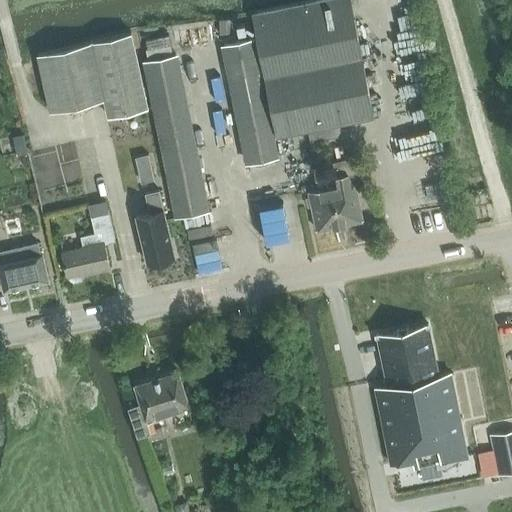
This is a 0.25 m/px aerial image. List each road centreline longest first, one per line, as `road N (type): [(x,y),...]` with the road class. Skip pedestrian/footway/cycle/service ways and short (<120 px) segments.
road 1 (tertiary): [(0,340),(511,238)]
road 2 (unknown): [(342,271),(376,464),(400,492),(458,511)]
road 3 (track): [(444,0),(510,238)]
